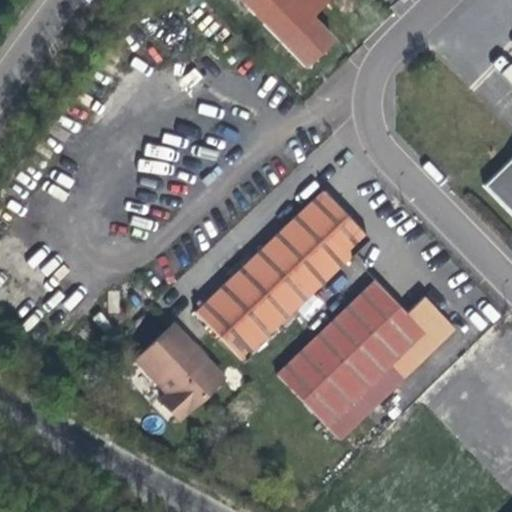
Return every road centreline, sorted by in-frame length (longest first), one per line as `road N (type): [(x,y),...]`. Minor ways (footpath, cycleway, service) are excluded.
road 1 (residential): [(441,0),(391,46),(369,79),(366,105),(377,136),(511,279)]
road 2 (tertiary): [(198,511),(0,402)]
